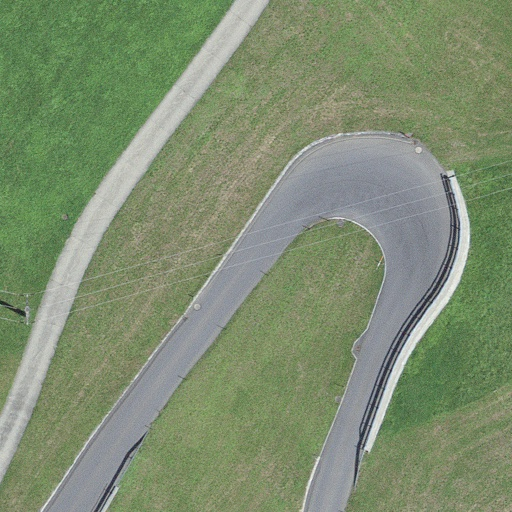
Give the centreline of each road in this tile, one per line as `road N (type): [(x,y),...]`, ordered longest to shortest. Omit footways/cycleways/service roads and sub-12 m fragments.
road 1 (unclassified): [(72,511),(286,207),(312,183),(356,170),(399,185),(414,203),(417,250),(326,511)]
road 2 (track): [(252,0),(127,166),(76,251),(0,450)]
